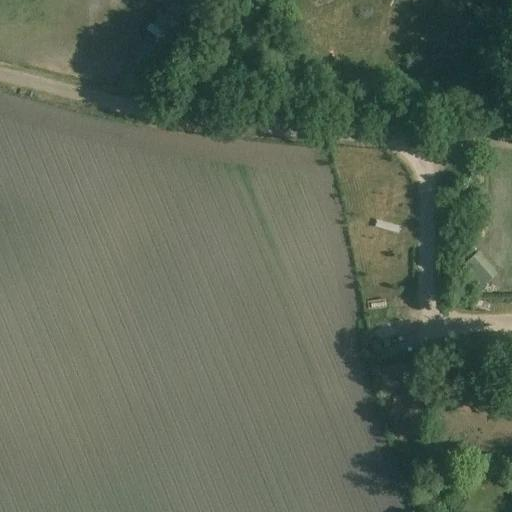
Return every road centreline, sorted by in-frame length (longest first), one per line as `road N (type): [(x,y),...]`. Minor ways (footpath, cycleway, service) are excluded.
road 1 (unclassified): [(511,142),(135,109),(0,74)]
road 2 (track): [(219,0),(135,109)]
